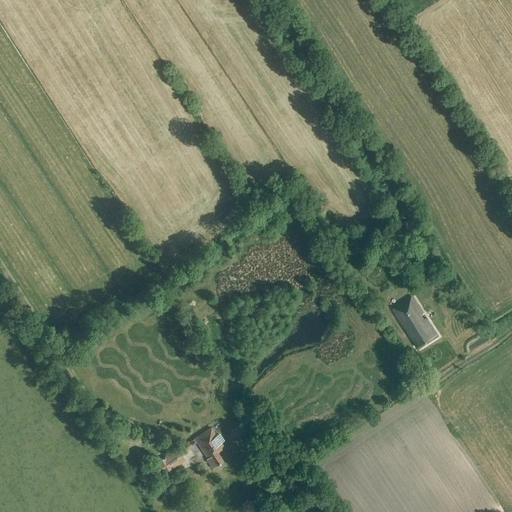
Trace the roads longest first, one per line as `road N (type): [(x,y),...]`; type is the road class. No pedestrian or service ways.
road 1 (track): [(281,0),(420,208),(397,222),(393,244)]
road 2 (track): [(0,265),(99,415),(176,434)]
